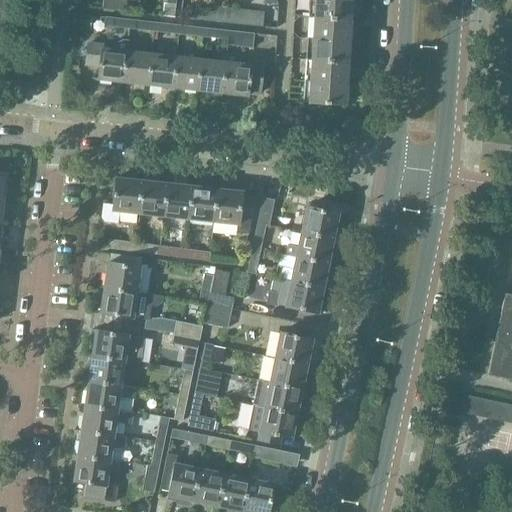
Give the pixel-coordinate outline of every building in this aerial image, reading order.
[(314,0),(313,17),(349,20),(350,0),(314,0)] [(186,18),(211,21),(212,12),(187,9),(186,18)] [(237,15),(236,24),(262,27),(263,12),(238,9),(237,15)] [(237,15),(212,12),(211,21),(236,24),(237,15)] [(85,29),(87,16),(74,14),(72,28),(85,29)] [(103,26),(128,29),(129,20),(104,17),(103,26)] [(348,41),(349,20),(313,17),(312,39),(348,41)] [(128,29),(153,31),(154,23),(129,20),(128,29)] [(153,31),(177,34),(178,25),(154,23),(153,31)] [(177,34),(202,37),(203,28),(178,25),(177,34)] [(228,31),(203,28),(202,37),(227,40),(228,31)] [(228,31),(227,40),(226,45),(251,48),(253,34),(228,31)] [(346,62),(348,41),(312,39),(310,60),(346,62)] [(97,79),(122,82),(126,51),(101,49),(102,45),(87,43),(85,65),(98,67),(97,79)] [(122,82),(147,85),(150,54),(126,51),(122,82)] [(147,85),(172,88),(175,57),(150,54),(147,85)] [(224,62),(221,93),(246,96),(246,93),(258,94),(262,62),(249,61),(248,65),(237,64),(238,55),(226,54),(225,63),(224,62)] [(172,88),(196,90),(200,60),(175,57),(172,88)] [(224,62),(200,60),(196,90),(221,93),(224,62)] [(345,83),(346,62),(310,60),(309,81),(345,83)] [(344,105),(345,83),(309,81),(308,103),(344,105)] [(118,211),(137,213),(140,181),(115,178),(112,204),(102,203),(100,218),(103,221),(117,223),(118,211)] [(162,216),(165,184),(140,181),(137,213),(162,216)] [(162,216),(187,219),(191,186),(165,184),(162,216)] [(212,222),(216,189),(191,186),(187,219),(212,222)] [(216,189),(212,222),(237,224),(236,234),(249,235),(250,222),(238,221),(241,195),(241,192),(216,189)] [(250,222),(256,197),(241,195),(238,221),(250,222)] [(262,198),(256,223),(266,226),(269,226),(275,201),(262,198)] [(305,207),(300,232),(332,239),(337,214),(305,207)] [(256,223),(251,248),(261,250),(266,226),(256,223)] [(285,254),(295,257),(327,263),(332,239),(300,232),(297,246),(287,244),(285,254)] [(107,249),(132,253),(134,243),(108,240),(107,249)] [(132,253),(157,256),(159,246),(134,243),(132,253)] [(157,256),(183,259),(184,249),(159,246),(157,256)] [(261,250),(251,248),(246,273),(256,276),(261,250)] [(184,249),(183,259),(209,262),(210,253),(184,249)] [(295,257),(290,281),(322,288),(327,263),(295,257)] [(107,262),(103,288),(136,293),(139,267),(107,262)] [(212,277),(209,292),(224,295),(228,273),(214,270),(212,277)] [(198,301),(206,302),(208,292),(209,292),(212,277),(203,275),(198,301)] [(322,288),(290,281),(285,307),(317,313),(322,288)] [(103,288),(99,313),(132,318),(134,305),(149,307),(151,295),(136,293),(103,288)] [(206,304),(231,309),(233,298),(209,292),(208,292),(206,302),(206,304)] [(511,295),(504,294),(487,375),(511,380),(511,295)] [(231,309),(206,304),(201,323),(226,329),(231,309)] [(173,333),(199,339),(201,327),(176,322),(173,333)] [(95,331),(91,356),(139,362),(142,337),(95,331)] [(199,339),(173,333),(171,345),(196,350),(199,339)] [(279,333),(274,358),(306,364),(311,339),(279,333)] [(203,344),(198,367),(208,369),(213,346),(203,344)] [(136,387),(139,362),(91,356),(88,381),(136,387)] [(269,382),(301,389),(306,364),(274,358),(266,356),(261,381),(269,382)] [(198,367),(193,392),(202,394),(208,369),(198,367)] [(182,370),(177,395),(187,396),(192,372),(182,370)] [(88,381),(85,406),(118,410),(119,398),(138,400),(139,390),(136,390),(136,387),(88,381)] [(301,389),(269,382),(264,407),(296,414),(301,389)] [(186,427),(212,433),(214,421),(198,417),(202,394),(193,392),(186,427)] [(187,396),(177,395),(172,421),(181,423),(187,396)] [(511,405),(464,396),(460,414),(511,424),(511,405)] [(296,414),(264,407),(252,405),(246,430),(258,432),(256,441),(279,446),(280,437),(290,439),(296,414)] [(128,424),(129,412),(118,410),(85,406),(82,431),(114,435),(116,422),(128,424)] [(158,421),(154,441),(163,443),(168,420),(157,418),(156,421),(158,421)] [(124,449),(125,437),(82,431),(79,456),(111,460),(113,448),(124,449)] [(178,441),(203,446),(205,437),(180,432),(178,441)] [(203,446),(228,451),(230,442),(205,437),(203,446)] [(140,493),(153,495),(163,443),(154,441),(149,462),(143,461),(142,466),(146,467),(140,493)] [(228,451),(253,456),(255,446),(230,442),(228,451)] [(255,446),(253,456),(252,459),(277,464),(280,451),(255,446)] [(191,505),(192,501),(198,469),(174,464),(175,457),(165,454),(159,490),(167,492),(166,496),(175,498),(175,501),(177,504),(188,507),(191,505)] [(111,460),(79,456),(75,482),(91,484),(89,497),(85,497),(85,498),(117,502),(119,486),(108,485),(110,472),(120,474),(122,462),(111,460)] [(192,501),(216,506),(223,474),(198,469),(192,501)] [(216,506),(241,511),(248,479),(223,474),(216,506)] [(248,479),(241,511),(244,511),(267,511),(273,484),(248,479)]
